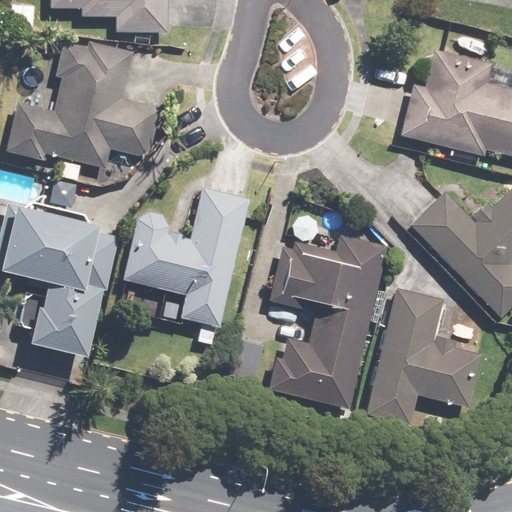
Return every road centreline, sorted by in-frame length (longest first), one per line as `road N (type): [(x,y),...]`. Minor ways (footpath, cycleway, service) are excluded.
road 1 (secondary): [(0,449),(242,511)]
road 2 (residential): [(302,0),(326,37),(321,109),(272,133),(244,112),(233,74)]
